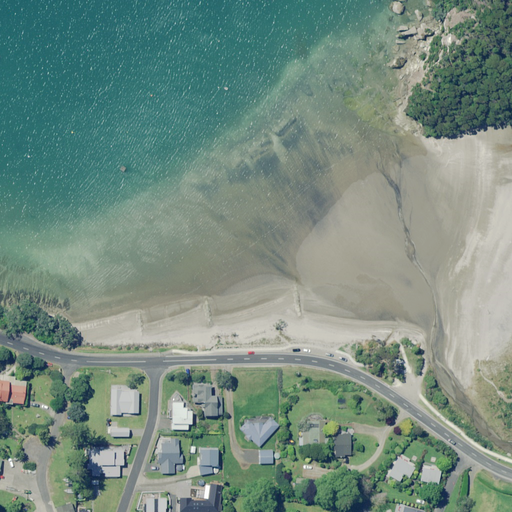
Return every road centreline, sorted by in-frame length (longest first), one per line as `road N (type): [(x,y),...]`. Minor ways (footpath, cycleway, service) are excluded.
road 1 (secondary): [(511,473),(332,365),(292,358),(152,361)]
road 2 (unclassified): [(70,359),(43,468),(49,511)]
road 3 (residential): [(122,511),(151,423),(152,361)]
